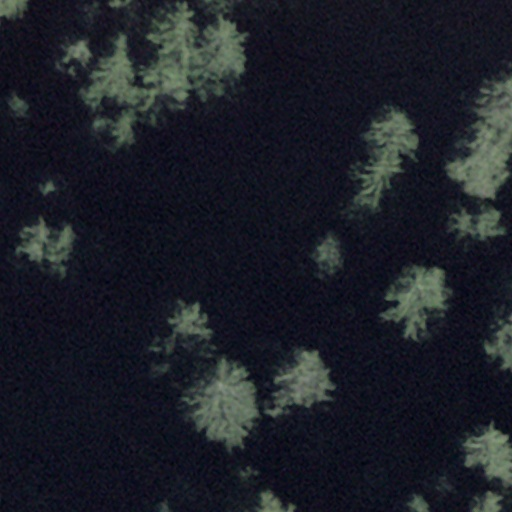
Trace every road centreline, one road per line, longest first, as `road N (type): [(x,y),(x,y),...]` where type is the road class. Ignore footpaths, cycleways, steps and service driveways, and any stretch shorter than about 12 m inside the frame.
road 1 (track): [(374,426),(449,137),(511,84)]
road 2 (track): [(334,511),(374,426),(511,287)]
